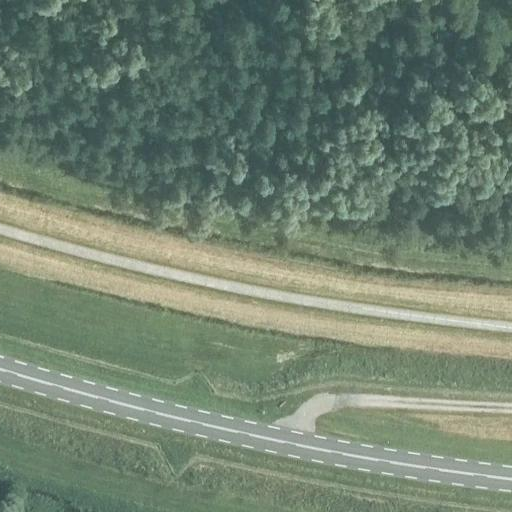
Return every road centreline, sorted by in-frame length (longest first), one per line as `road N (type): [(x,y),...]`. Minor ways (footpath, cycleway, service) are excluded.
road 1 (secondary): [(0,370),(282,442),(511,480)]
road 2 (track): [(282,442),(307,412),(328,402),(511,410)]
